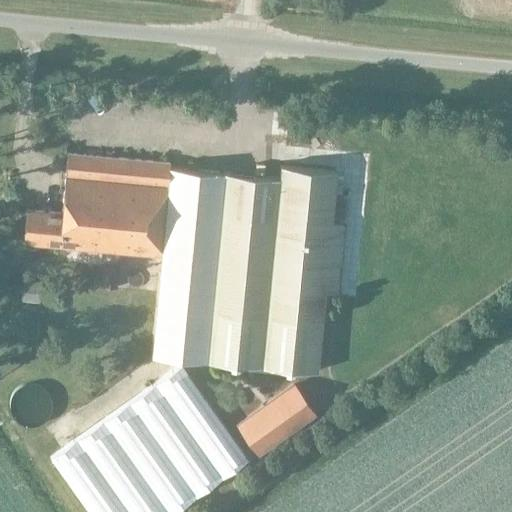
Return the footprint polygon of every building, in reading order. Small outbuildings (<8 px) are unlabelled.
[(68,154),(63,212),(59,249),(161,258),(170,168),(171,162),(68,154)] [(170,168),(161,258),(152,356),(318,372),(325,292),(336,293),(341,226),(331,225),(335,171),(281,166),(280,178),(170,168)] [(29,246),(59,249),(63,212),(26,210),(25,242),(29,242),(29,246)] [(102,266),(101,287),(119,288),(120,268),(102,266)] [(36,303),(37,284),(20,283),(19,302),(36,303)] [(89,511),(172,511),(249,459),(182,364),(50,459),(89,511)] [(10,382),(0,388),(0,392),(18,417),(30,408),(10,382)] [(237,422),(259,455),(316,413),(294,382),(237,422)]
